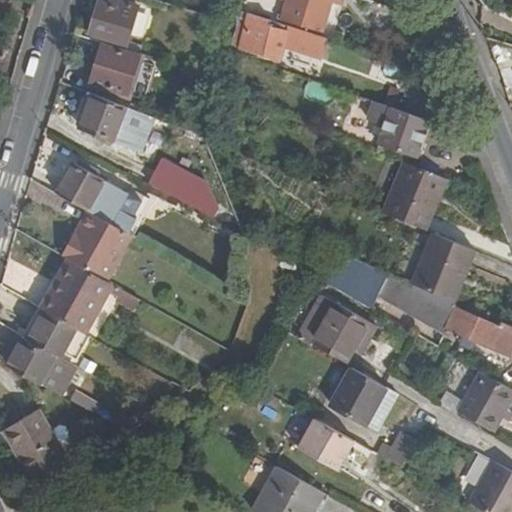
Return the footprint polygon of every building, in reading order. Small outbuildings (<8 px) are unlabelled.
[(217,3),(206,0),(203,13),(214,16),(217,3)] [(266,0),(245,0),(244,7),(263,13),(266,0)] [(326,0),(283,0),(279,16),(319,28),(326,0)] [(118,6),(99,1),(89,33),(126,45),(138,7),(120,2),(118,6)] [(266,28),(267,22),(249,17),(242,47),(281,56),(287,35),(266,28)] [(127,94),(139,56),(103,45),(91,82),(127,94)] [(113,140),(127,106),(92,94),(80,128),(113,140)] [(417,156),(428,122),(391,110),(380,143),(417,156)] [(447,177),(406,161),(384,213),(426,230),(447,177)] [(81,167),(99,177),(101,173),(83,163),(81,167)] [(90,211),(130,233),(149,199),(146,197),(143,202),(99,177),(81,167),(75,164),(59,194),(90,211)] [(199,210),(205,198),(181,185),(174,197),(199,210)] [(205,198),(199,210),(227,225),(233,214),(232,211),(226,208),(227,206),(209,196),(207,199),(205,198)] [(108,282),(134,235),(130,233),(90,211),(64,257),(69,260),(108,282)] [(433,233),(412,285),(455,303),(475,250),(433,233)] [(340,253),(327,282),(372,309),(378,296),(444,335),(447,327),(456,309),(458,304),(455,303),(412,285),(389,275),(340,253)] [(85,333),(113,285),(108,282),(69,260),(60,276),(41,309),(44,310),(78,329),(85,333)] [(55,273),(36,306),(41,309),(60,276),(55,273)] [(288,289),(280,288),(279,299),(287,299),(288,289)] [(335,305),(324,299),(313,320),(323,326),(335,305)] [(323,326),(311,347),(346,366),(353,353),(369,324),(335,305),(323,326)] [(509,355),(511,348),(511,327),(502,323),(499,329),(456,309),(447,327),(509,355)] [(7,364),(41,384),(57,356),(61,358),(78,329),(44,310),(27,339),(23,337),(7,364)] [(313,320),(301,341),(311,347),(323,326),(313,320)] [(369,324),(353,353),(359,356),(375,328),(369,324)] [(59,394),(74,364),(90,336),(85,333),(78,329),(61,358),(57,356),(41,384),(59,394)] [(19,334),(2,362),(7,364),(23,337),(19,334)] [(367,426),(387,389),(350,368),(330,407),(367,426)] [(511,396),(511,390),(480,372),(458,411),(493,430),(511,396)] [(456,401),(448,394),(441,401),(449,409),(456,401)] [(32,477),(43,470),(56,463),(67,456),(39,410),(4,430),(32,477)] [(353,441),(315,420),(299,447),(338,469),(353,441)] [(386,460),(403,470),(418,443),(400,433),(391,450),(386,460)] [(377,455),(386,460),(391,450),(382,445),(377,455)] [(56,463),(43,470),(47,476),(60,468),(56,463)] [(471,508),(478,511),(511,511),(511,475),(495,466),(471,508)] [(314,511),(324,494),(276,467),(253,510),(256,511),(314,511)] [(16,491),(9,495),(13,503),(20,499),(16,491)]
